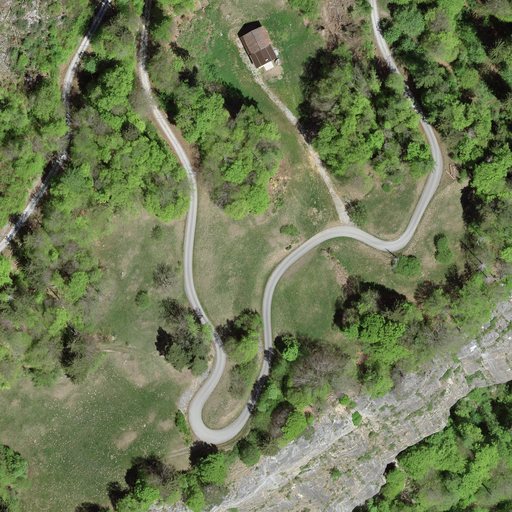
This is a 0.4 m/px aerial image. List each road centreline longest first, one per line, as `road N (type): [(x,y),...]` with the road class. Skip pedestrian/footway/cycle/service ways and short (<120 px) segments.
road 1 (track): [(149,0),(142,45),(147,92),(190,176),(190,290),(224,353),(194,419),(203,436),(223,439),(247,417),(265,367),(274,276),(332,229),(394,245),(435,180),(436,150),(385,54),(371,0)]
road 2 (track): [(0,252),(60,169),(66,80),(108,0)]
road 3 (track): [(375,0),(483,107),(492,104),(496,81),(462,0)]
